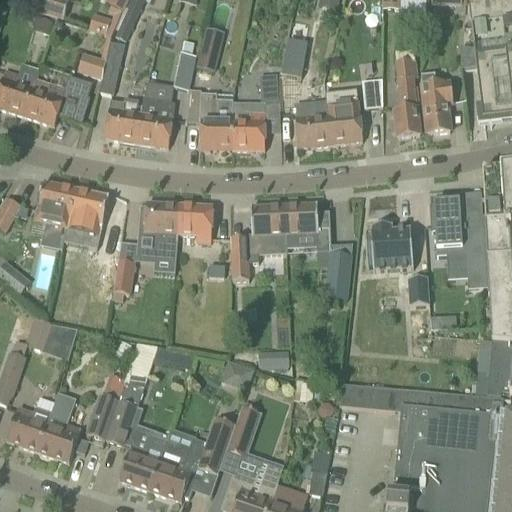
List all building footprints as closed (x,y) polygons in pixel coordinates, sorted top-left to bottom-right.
[(62,20),(67,6),(67,3),(57,0),(34,0),(31,11),(62,20)] [(108,0),(105,8),(121,15),(128,0),(108,0)] [(128,0),(121,15),(110,38),(123,44),(144,0),(128,0)] [(382,0),(383,14),(396,14),(396,0),(382,0)] [(461,0),(431,0),(431,9),(461,11),(461,10),(464,10),(465,0),(461,0)] [(511,0),(465,0),(476,74),(482,115),(477,115),(479,133),(484,132),(511,129),(511,0)] [(88,31),(104,36),(111,22),(93,16),(88,31)] [(53,23),(36,17),(33,27),(50,32),(53,23)] [(287,44),(281,79),(301,83),(307,47),(287,44)] [(214,76),(221,50),(202,45),(196,71),(214,76)] [(98,96),(113,100),(124,50),(110,47),(109,48),(107,60),(106,64),(102,82),(98,96)] [(102,82),(106,64),(84,57),(78,74),(102,82)] [(188,95),(195,60),(181,57),(173,92),(188,95)] [(394,113),(395,122),(397,142),(420,139),(418,119),(413,81),(417,81),(415,64),(396,66),(401,112),(394,113)] [(16,87),(18,79),(5,75),(0,90),(0,113),(23,121),(33,93),(16,87)] [(451,86),(437,87),(436,78),(421,80),(426,119),(428,138),(450,136),(448,116),(447,111),(453,110),(451,86)] [(261,109),(278,108),(276,79),(259,80),(261,109)] [(33,93),(23,121),(54,131),(57,119),(82,127),(86,114),(84,113),(92,87),(69,80),(64,94),(35,85),(33,93)] [(383,112),(382,84),(361,86),(364,113),(383,112)] [(357,94),(325,97),(326,105),(327,120),(330,149),(362,145),(360,125),(358,103),(357,94)] [(201,134),(200,154),(232,155),(233,126),(232,126),(233,109),(233,105),(234,99),(202,98),(202,99),(201,117),(201,134)] [(198,134),(200,100),(187,100),(185,133),(198,134)] [(123,107),(111,105),(105,143),(137,148),(142,110),(138,110),(139,104),(123,102),(123,107)] [(143,103),(142,110),(137,148),(168,153),(175,108),(143,103)] [(304,114),(295,115),(296,132),(299,152),(330,149),(327,120),(326,105),(303,108),(304,114)] [(264,156),(265,143),(265,118),(251,117),(251,126),(233,126),(232,155),(264,156)] [(279,118),(265,118),(265,143),(280,144),(279,118)] [(511,171),(482,175),(485,221),(489,297),(492,346),(511,347),(511,171)] [(43,187),(39,207),(34,226),(46,229),(41,250),(62,255),(66,235),(69,222),(76,194),(43,187)] [(76,194),(69,222),(88,227),(87,233),(100,236),(108,201),(76,194)] [(6,203),(0,214),(0,235),(4,237),(19,210),(6,203)] [(142,211),(139,264),(156,265),(155,273),(175,275),(178,239),(179,210),(146,208),(146,211),(142,211)] [(434,210),(429,210),(431,237),(435,237),(436,261),(446,261),(466,260),(467,284),(468,294),(487,293),(487,297),(489,297),(485,221),(482,221),(460,222),(460,208),(459,208),(434,210)] [(317,209),(284,211),(285,240),(285,250),(301,249),(301,256),(316,255),(316,259),(330,258),(325,302),(347,304),(351,262),(352,250),(331,251),(329,216),(317,217),(317,209)] [(179,210),(178,239),(198,240),(197,245),(211,246),(212,232),(213,212),(179,210)] [(252,242),(247,242),(248,255),(248,261),(286,259),(286,254),(285,250),(285,240),(284,211),(250,212),(251,232),(252,242)] [(370,241),(366,241),(368,272),(373,271),(373,276),(374,276),(411,273),(411,274),(413,274),(410,233),(409,233),(409,234),(391,235),(391,231),(391,230),(371,231),(371,232),(372,236),(370,236),(370,241)] [(248,261),(248,255),(231,256),(232,286),(249,286),(248,261)] [(118,265),(113,297),(129,299),(134,267),(118,265)] [(208,281),(224,282),(224,270),(209,269),(208,281)] [(427,282),(407,284),(409,312),(428,311),(427,282)] [(10,357),(0,384),(0,409),(6,411),(9,404),(10,404),(25,363),(23,362),(27,350),(34,353),(43,326),(33,322),(24,348),(16,345),(11,358),(10,357)] [(440,322),(429,323),(430,335),(441,335),(440,322)] [(511,347),(492,346),(486,401),(501,403),(501,397),(509,398),(511,373),(511,370),(511,347)] [(120,397),(118,405),(104,444),(123,451),(137,412),(136,412),(140,400),(157,352),(135,347),(120,397)] [(288,356),(276,357),(277,372),(288,372),(288,356)] [(248,393),(255,373),(231,364),(224,384),(248,393)] [(337,389),(340,375),(318,371),(315,384),(337,389)] [(461,505),(511,509),(511,421),(502,420),(503,403),(501,403),(486,401),(343,387),(342,391),(339,410),(400,417),(391,500),(461,505)] [(311,407),(313,389),(301,388),(299,405),(311,407)] [(51,415),(50,418),(37,456),(69,467),(75,448),(80,434),(68,430),(69,425),(76,406),(57,399),(51,415)] [(104,444),(118,405),(100,399),(86,438),(104,444)] [(17,412),(12,426),(5,445),(37,456),(50,418),(35,412),(33,418),(17,412)] [(258,417),(242,412),(226,455),(242,461),(258,417)] [(167,445),(149,495),(181,506),(183,501),(190,503),(196,485),(202,487),(206,476),(217,480),(234,431),(214,424),(206,447),(193,442),(183,470),(179,468),(183,456),(181,450),(167,445)] [(118,484),(149,495),(167,445),(150,439),(145,457),(129,451),(118,484)] [(322,501),(326,478),(327,478),(330,458),(314,455),(311,475),(312,475),(308,498),(322,501)] [(268,511),(283,470),(263,463),(256,483),(235,475),(221,511),(268,511)] [(460,511),(461,505),(391,500),(388,500),(386,511),(460,511)]
